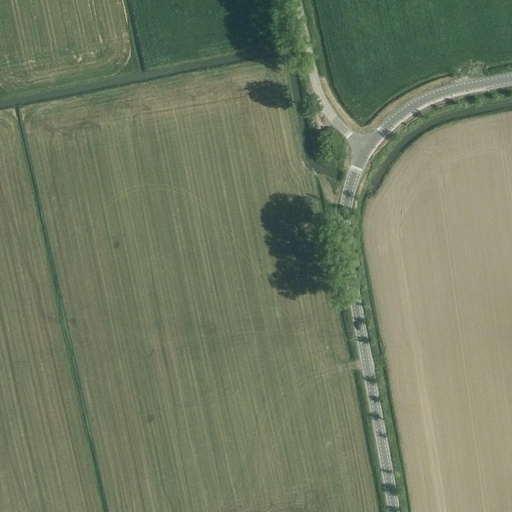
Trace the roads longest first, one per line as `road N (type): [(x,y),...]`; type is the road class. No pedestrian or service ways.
road 1 (tertiary): [(394,511),(343,225),(365,150)]
road 2 (unclassified): [(296,0),(319,95),(365,150)]
road 3 (tertiary): [(365,150),(423,101),(511,79)]
